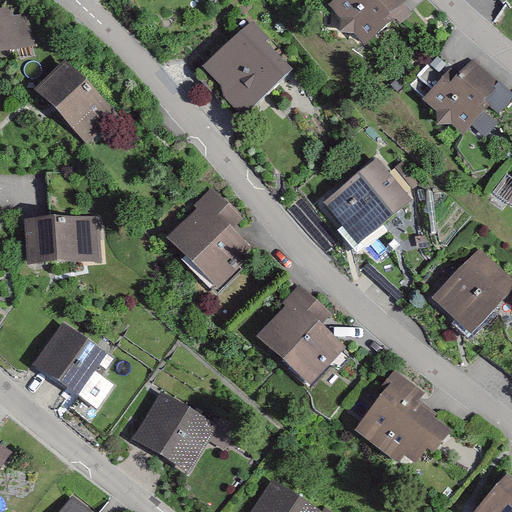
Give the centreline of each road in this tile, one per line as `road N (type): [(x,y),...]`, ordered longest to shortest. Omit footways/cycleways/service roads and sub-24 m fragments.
road 1 (residential): [(82,0),(365,307),(511,414)]
road 2 (residential): [(161,511),(0,380)]
